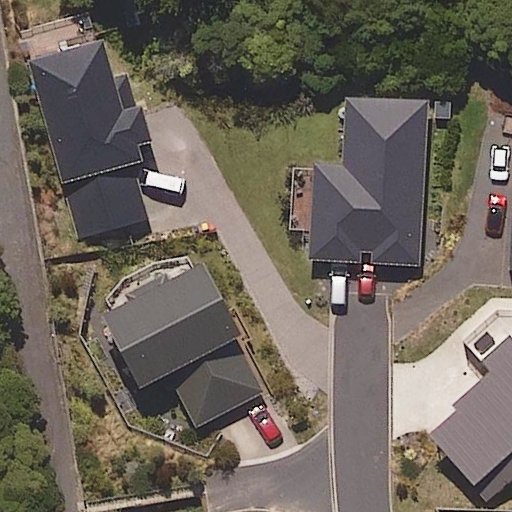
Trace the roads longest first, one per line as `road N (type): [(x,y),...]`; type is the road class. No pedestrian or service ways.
road 1 (residential): [(0,159),(56,508)]
road 2 (residential): [(364,479),(242,490)]
